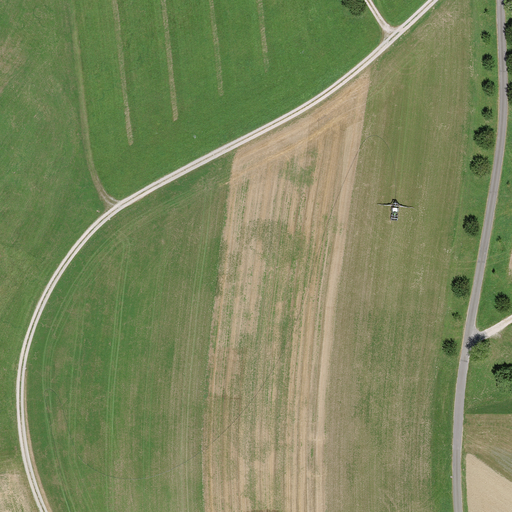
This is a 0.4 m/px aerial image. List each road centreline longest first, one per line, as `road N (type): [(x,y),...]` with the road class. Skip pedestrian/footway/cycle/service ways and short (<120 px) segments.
road 1 (track): [(435,0),(325,92),(115,209),(59,272),(38,306),(19,390),(25,461),(47,511)]
road 2 (unclassified): [(500,0),(502,133),(458,405),(458,511)]
road 3 (track): [(73,0),(96,178),(115,209)]
